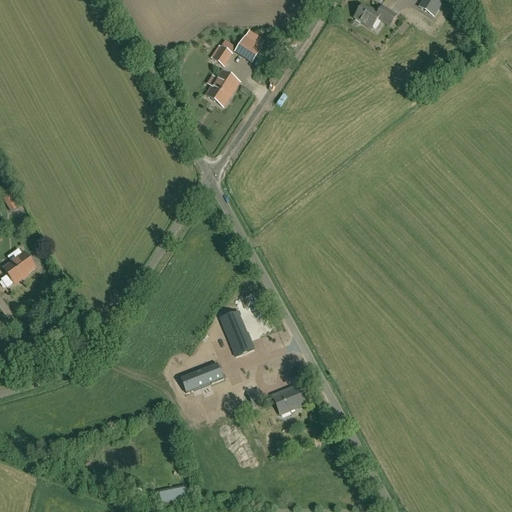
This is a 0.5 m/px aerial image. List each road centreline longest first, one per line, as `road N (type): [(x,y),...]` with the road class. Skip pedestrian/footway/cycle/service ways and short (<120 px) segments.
road 1 (unclassified): [(393,511),(210,179)]
road 2 (unclassified): [(0,396),(73,370),(99,347),(210,179)]
road 3 (unclassified): [(210,179),(330,0)]
road 4 (unclassified): [(210,179),(110,0)]
